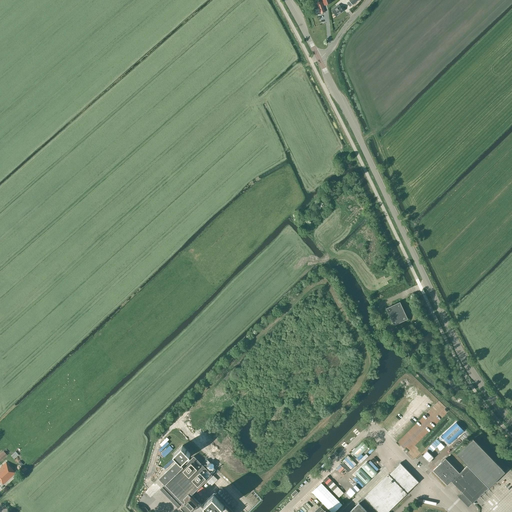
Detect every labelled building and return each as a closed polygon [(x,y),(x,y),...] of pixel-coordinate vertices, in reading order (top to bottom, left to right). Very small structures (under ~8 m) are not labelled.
[(331,10),(336,16),(343,11),(339,4),(331,10)] [(394,325),(407,319),(400,302),(386,308),(394,325)] [(447,485),(451,481),(472,503),(505,472),(473,439),(457,455),(467,465),(460,473),(445,458),(433,470),(447,485)] [(363,442),(352,453),(357,459),(368,448),(363,442)] [(178,458),(158,477),(183,503),(181,505),(188,511),(189,511),(190,511),(191,511),(230,511),(225,507),(214,496),(202,507),(191,495),(212,475),(194,456),(195,455),(184,444),(174,454),(178,458)] [(424,466),(429,462),(422,455),(418,459),(424,466)] [(6,462),(0,467),(0,481),(3,484),(15,473),(6,462)] [(387,511),(418,482),(400,463),(350,511),(325,511),(320,506),(313,511),(387,511)]
